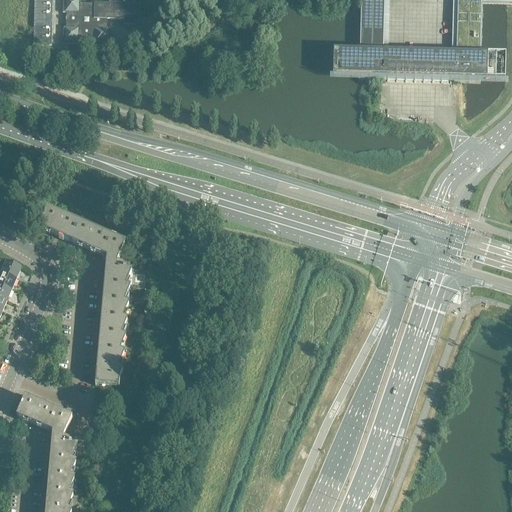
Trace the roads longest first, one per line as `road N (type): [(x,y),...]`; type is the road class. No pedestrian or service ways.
road 1 (secondary): [(424,232),(0,100)]
road 2 (secondary): [(0,125),(416,261)]
road 3 (secondary): [(416,261),(312,511)]
road 4 (secondary): [(349,511),(440,266)]
road 5 (residential): [(0,238),(48,266),(0,394)]
road 6 (unclassified): [(511,119),(441,186),(424,232)]
